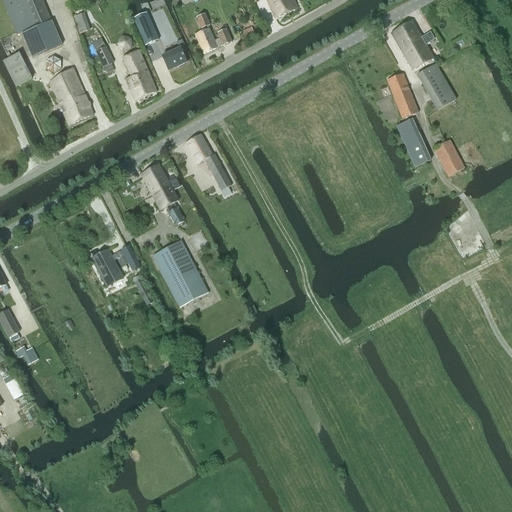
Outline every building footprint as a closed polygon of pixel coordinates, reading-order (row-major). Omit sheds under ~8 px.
[(1,0),(17,36),(22,34),(32,58),(46,52),(35,28),(51,22),(52,21),(42,0),(1,0)] [(293,0),(266,0),(275,19),(297,10),(293,0)] [(145,13),(132,19),(146,46),(158,40),(145,13)] [(210,26),(205,15),(197,19),(203,32),(196,35),(205,55),(217,49),(231,43),(225,31),(218,34),(221,40),(215,43),(208,27),(210,26)] [(51,22),(35,28),(46,52),(61,46),(51,22)] [(412,23),(392,34),(413,71),(434,59),(425,45),(434,40),(430,33),(421,38),(412,23)] [(251,28),(239,33),(241,37),(253,32),(251,28)] [(103,69),(105,74),(114,71),(111,65),(113,64),(102,40),(92,44),(104,68),(103,69)] [(169,72),(187,63),(180,49),(162,57),(169,72)] [(135,103),(156,92),(140,53),(141,53),(140,50),(123,59),(132,78),(125,80),(135,103)] [(54,74),(61,70),(61,61),(54,57),(46,62),(46,70),(54,74)] [(438,111),(456,101),(436,65),(418,75),(438,111)] [(70,127),(94,115),(73,69),(50,84),(60,104),(59,104),(70,127)] [(402,120),(418,114),(403,75),(387,81),(402,120)] [(415,168),(430,161),(412,120),(396,127),(415,168)] [(222,192),(232,186),(215,155),(212,156),(201,136),(185,144),(197,165),(205,161),(222,192)] [(448,178),(464,169),(449,141),(433,150),(448,178)] [(177,184),(177,183),(175,180),(168,183),(159,167),(141,176),(152,197),(170,187),(177,184)] [(178,189),(177,186),(178,185),(177,183),(177,184),(170,187),(152,197),(160,211),(167,208),(170,213),(168,214),(174,227),(184,222),(177,209),(174,204),(178,202),(172,192),(178,189)] [(208,294),(181,241),(152,256),(157,265),(161,272),(180,309),(208,294)] [(108,251),(91,260),(106,288),(123,279),(113,261),(123,256),(132,272),(140,267),(129,246),(121,251),(121,252),(111,257),(108,251)] [(7,308),(0,312),(0,320),(9,337),(20,332),(7,308)] [(64,323),(69,331),(74,328),(70,320),(64,323)] [(33,351),(22,357),(28,367),(38,361),(33,351)] [(12,375),(3,380),(8,389),(17,384),(12,375)]
